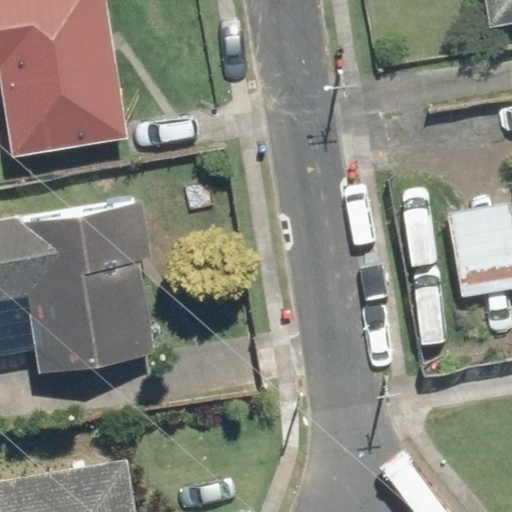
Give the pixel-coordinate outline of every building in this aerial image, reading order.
[(0,0),(0,54),(3,54),(17,143),(133,125),(113,0),(0,0)] [(511,0),(485,0),(488,13),(511,10),(511,0)] [(0,323),(39,318),(44,355),(157,341),(138,188),(0,205),(0,323)] [(511,192),(453,201),(465,284),(511,277),(511,192)] [(0,467),(0,511),(138,511),(131,451),(0,467)]
